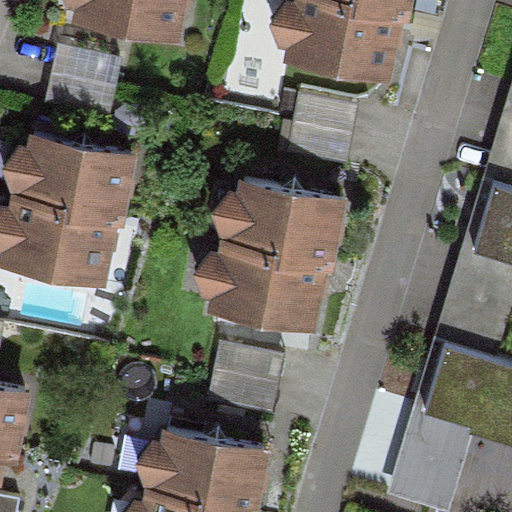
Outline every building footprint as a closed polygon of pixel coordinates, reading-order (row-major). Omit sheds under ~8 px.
[(73,0),(73,3),(181,24),(186,0),(191,1),(190,0),(73,0)] [(400,20),(403,0),(269,0),(279,27),(286,30),(284,41),(392,63),(398,38),(401,39),(403,30),(405,21),(400,20)] [(121,45),(58,33),(47,92),(110,104),(121,45)] [(511,74),(483,168),(494,172),(496,166),(511,171),(511,74)] [(360,93),(295,83),(286,145),(351,155),(360,93)] [(137,133),(31,113),(28,127),(20,125),(2,143),(11,173),(68,183),(65,195),(118,206),(124,207),(128,190),(133,190),(135,181),(137,171),(131,170),(137,133)] [(348,179),(238,156),(234,171),(230,170),(211,189),(220,215),(223,215),(279,227),(276,239),(328,249),(334,251),(338,235),(343,236),(344,227),(346,218),(340,217),(348,179)] [(511,171),(496,166),(494,172),(477,226),(475,233),(511,243),(511,171)] [(68,183),(11,173),(10,186),(3,184),(0,187),(0,247),(106,267),(111,243),(116,244),(117,233),(119,225),(114,223),(118,206),(65,195),(68,183)] [(324,270),(328,249),(276,239),(279,227),(223,215),(220,232),(211,229),(193,249),(202,277),(210,280),(208,291),(316,313),(322,288),(325,289),(327,279),(329,271),(324,270)] [(511,243),(475,233),(477,226),(467,223),(435,329),(445,332),(446,327),(496,343),(511,290),(511,243)] [(511,347),(496,343),(446,327),(445,332),(427,387),(425,392),(472,407),(470,414),(476,416),(511,427),(511,347)] [(285,344),(220,332),(208,393),(272,406),(285,344)] [(33,372),(0,365),(0,439),(3,440),(20,443),(23,429),(28,430),(30,419),(32,409),(25,407),(33,372)] [(425,392),(427,387),(419,384),(388,483),(448,502),(476,416),(470,414),(472,407),(425,392)] [(272,429),(162,406),(159,421),(154,420),(135,439),(144,465),(148,465),(203,477),(201,489),(252,499),(258,501),(262,485),(267,486),(269,477),(271,468),(264,467),(272,429)] [(249,511),(252,499),(201,489),(203,477),(148,465),(144,482),(135,480),(118,498),(121,511),(249,511)] [(15,511),(20,489),(0,485),(0,511),(15,511)]
